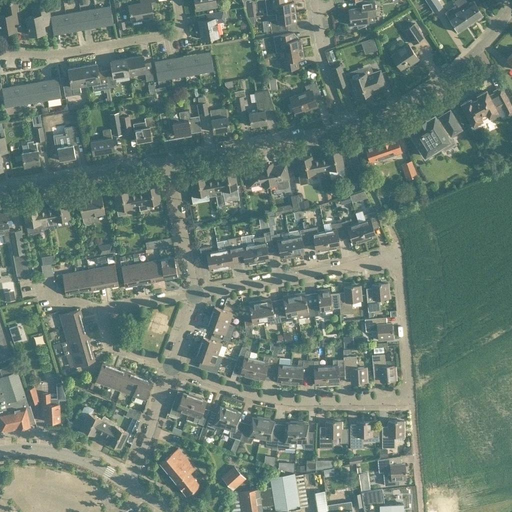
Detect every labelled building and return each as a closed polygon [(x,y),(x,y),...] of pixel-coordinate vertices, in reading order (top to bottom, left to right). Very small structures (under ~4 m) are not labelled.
[(16,30),(15,19),(20,18),(17,0),(4,3),(6,14),(0,15),(0,29),(1,33),(16,30)] [(141,0),(142,2),(129,5),(132,20),(153,17),(151,3),(155,2),(154,0),(141,0)] [(216,0),(195,0),(197,8),(206,6),(217,4),(216,0)] [(292,1),(291,0),(265,0),(267,14),(276,13),(295,11),(294,1),(292,1)] [(358,28),(366,25),(366,23),(368,22),(367,16),(374,15),(374,10),(375,10),(374,0),(371,0),(360,1),(361,7),(350,8),(351,14),(349,14),(350,24),(356,24),(358,28)] [(442,6),(438,0),(426,0),(434,11),(442,6)] [(455,0),(454,1),(457,5),(459,9),(469,24),(483,15),(478,7),(473,0),(468,3),(465,0),(455,0)] [(43,19),(51,18),(51,16),(50,16),(48,2),(32,5),(34,15),(26,17),(28,24),(29,34),(45,31),(43,19)] [(96,8),(99,26),(114,23),(112,14),(111,6),(96,8)] [(445,12),(452,23),(458,32),(469,24),(459,9),(457,10),(455,6),(445,12)] [(81,11),(84,29),(99,26),(96,8),(81,11)] [(217,23),(226,21),(224,10),(216,12),(206,14),(207,19),(199,21),(202,39),(219,36),(217,23)] [(66,13),(69,31),(84,29),(81,11),(66,13)] [(296,21),(295,11),(276,13),(277,19),(270,19),(271,31),(289,29),(288,22),(296,21)] [(69,31),(66,13),(51,16),(51,18),(54,34),(69,31)] [(413,43),(424,36),(414,23),(404,30),(413,43)] [(276,35),(273,36),(276,52),(283,51),(302,48),(301,38),(294,39),(293,32),(283,34),(281,34),(276,35)] [(368,54),(380,52),(377,40),(365,43),(368,54)] [(392,55),(394,58),(395,60),(401,68),(412,61),(413,63),(419,59),(412,49),(408,43),(392,55)] [(297,59),(304,58),(302,48),(283,51),(284,57),(285,61),(286,70),(299,67),(297,59)] [(214,70),(212,61),(211,51),(210,51),(210,53),(203,54),(203,53),(197,54),(200,73),(214,70)] [(183,57),(186,75),(200,73),(197,54),(190,55),(190,56),(183,57)] [(143,55),(127,58),(130,73),(145,71),(147,81),(153,79),(152,72),(151,62),(144,63),(143,55)] [(169,59),(172,78),(186,75),(183,57),(175,59),(175,58),(169,59)] [(106,69),(107,75),(109,87),(117,86),(115,76),(130,73),(127,58),(111,60),(113,68),(106,69)] [(158,80),(172,78),(169,59),(162,60),(163,61),(155,62),(155,61),(154,61),(156,71),(158,80)] [(97,63),(83,65),(87,83),(93,82),(94,91),(109,88),(109,87),(107,75),(99,77),(97,63)] [(63,83),(65,93),(65,96),(82,93),(80,85),(87,83),(83,65),(69,68),(71,82),(63,83)] [(341,65),(331,68),(338,87),(347,83),(344,73),(341,65)] [(380,70),(366,74),(366,73),(351,78),(354,88),(353,90),(354,94),(356,94),(357,97),(372,92),(372,89),(385,85),(380,70)] [(45,80),(48,99),(61,97),(58,78),(57,78),(58,79),(50,81),(50,79),(45,80)] [(48,99),(45,80),(38,82),(38,83),(31,84),(34,102),(48,99)] [(291,101),(291,102),(295,112),(309,107),(309,108),(317,106),(316,100),(322,98),(316,81),(306,84),(306,85),(305,85),(307,91),(290,97),(291,101)] [(34,102),(31,84),(23,86),(22,84),(17,85),(20,104),(34,102)] [(6,107),(20,104),(17,85),(10,87),(10,88),(3,89),(3,88),(2,88),(6,107)] [(479,98),(472,101),(471,99),(462,103),(473,125),(482,120),(480,117),(487,113),(489,116),(498,112),(496,108),(502,105),(507,115),(511,113),(511,106),(501,87),(494,91),(495,93),(489,96),(487,90),(478,95),(479,98)] [(244,89),(235,91),(238,110),(245,109),(243,97),(245,96),(244,89)] [(269,89),(255,91),(258,111),(249,112),(251,125),(267,123),(265,110),(264,111),(264,110),(274,109),(269,89)] [(158,108),(156,95),(146,97),(149,109),(158,108)] [(207,102),(206,102),(205,96),(198,97),(199,104),(201,114),(209,113),(207,102)] [(230,129),(228,119),(226,107),(210,110),(212,122),(214,132),(230,129)] [(170,128),(167,110),(159,111),(162,130),(170,128)] [(181,120),(173,121),(173,125),(175,135),(183,134),(183,136),(182,136),(182,137),(192,135),(191,135),(190,132),(202,131),(199,115),(190,117),(189,110),(186,110),(180,111),(181,120)] [(444,150),(455,143),(451,135),(462,129),(450,110),(439,116),(440,118),(437,119),(435,115),(426,120),(426,119),(417,125),(409,130),(425,156),(441,146),(444,150)] [(119,112),(110,114),(112,126),(113,125),(113,127),(121,126),(119,112)] [(45,139),(41,117),(41,114),(32,116),(32,118),(33,120),(36,141),(45,139)] [(124,136),(133,135),(129,116),(121,117),(124,136)] [(146,121),(133,123),(134,129),(135,132),(136,142),(152,139),(150,126),(155,125),(153,116),(145,117),(146,121)] [(66,128),(68,134),(56,136),(60,160),(75,157),(73,144),(85,142),(82,125),(79,125),(66,128)] [(111,128),(103,129),(104,138),(91,140),(93,154),(114,150),(111,128)] [(396,136),(365,147),(371,162),(401,151),(396,136)] [(40,163),(39,153),(37,143),(33,144),(33,141),(27,141),(29,151),(22,153),(25,166),(40,163)] [(319,158),(322,170),(329,168),(329,170),(331,179),(346,176),(344,166),(340,149),(325,152),(326,156),(319,158)] [(322,170),(319,158),(312,159),(312,155),(296,158),(299,173),(300,175),(298,175),(300,184),(309,182),(307,174),(315,172),(315,171),(322,170)] [(402,164),(407,179),(409,178),(411,184),(418,182),(416,176),(417,175),(412,160),(402,164)] [(289,184),(288,179),(289,179),(288,174),(288,173),(286,163),(273,165),(273,163),(266,164),(270,185),(276,184),(277,187),(278,188),(281,189),(287,187),(289,186),(289,184)] [(263,187),(270,185),(266,164),(259,165),(259,168),(247,170),(249,182),(250,186),(262,184),(263,187)] [(213,178),(216,195),(224,194),(224,197),(239,194),(236,181),(234,170),(219,173),(220,177),(213,178)] [(216,195),(213,178),(206,179),(206,175),(190,178),(193,196),(208,193),(209,196),(216,195)] [(139,204),(140,210),(150,208),(149,204),(161,201),(158,184),(143,186),(143,191),(137,192),(139,204)] [(117,209),(118,215),(126,214),(125,208),(132,207),(132,205),(139,204),(137,192),(130,193),(129,189),(114,192),(116,201),(116,203),(117,209)] [(93,220),(92,215),(105,213),(104,207),(103,204),(102,194),(79,198),(81,211),(82,217),(83,217),(84,223),(85,223),(87,224),(88,224),(90,223),(91,222),(92,221),(93,220)] [(299,201),(298,194),(291,195),(292,203),(294,210),(294,211),(300,209),(299,201)] [(53,207),(46,208),(48,221),(49,225),(56,224),(56,221),(70,218),(69,212),(67,200),(52,203),(53,207)] [(308,200),(299,201),(300,209),(309,207),(308,200)] [(23,208),(25,218),(25,219),(26,226),(28,233),(37,231),(36,224),(43,223),(42,222),(48,221),(46,208),(39,210),(38,205),(23,208)] [(374,211),(364,214),(362,210),(355,212),(359,222),(365,241),(371,239),(371,237),(376,235),(372,225),(378,223),(374,211)] [(15,265),(17,275),(29,273),(28,267),(21,230),(10,232),(9,226),(6,211),(0,212),(0,234),(5,234),(6,242),(11,241),(15,260),(14,260),(15,265)] [(299,221),(307,221),(307,212),(298,212),(299,221)] [(229,223),(228,216),(220,217),(221,223),(222,223),(222,224),(229,223)] [(359,222),(352,224),(350,219),(341,222),(344,234),(350,233),(353,243),(358,241),(358,243),(365,241),(359,222)] [(338,236),(344,234),(341,222),(331,224),(332,229),(325,230),(328,250),(335,249),(335,247),(340,246),(338,236)] [(325,230),(318,232),(317,226),(306,228),(308,241),(314,240),(316,251),(321,250),(322,251),(328,250),(325,230)] [(303,242),(308,241),(306,228),(295,230),(296,236),(289,237),(293,256),(300,255),(299,254),(304,253),(303,242)] [(273,230),(270,231),(273,247),(279,246),(281,257),(286,256),(286,258),(293,256),(289,237),(283,238),(282,232),(274,234),(274,231),(273,230)] [(254,243),(258,263),(264,262),(264,260),(269,259),(267,248),(273,247),(270,231),(264,232),(264,236),(253,238),(254,243)] [(246,239),(242,240),(241,236),(235,237),(239,263),(245,261),(245,263),(250,263),(251,264),(258,263),(254,243),(247,245),(246,239)] [(172,245),(170,237),(157,239),(158,247),(159,247),(172,245)] [(233,264),(239,263),(235,237),(228,238),(229,242),(224,243),(225,248),(219,250),(222,269),(229,268),(228,267),(234,266),(233,264)] [(149,248),(158,247),(157,239),(147,241),(146,241),(147,249),(149,248)] [(112,243),(105,244),(106,253),(113,251),(112,243)] [(219,250),(212,251),(211,245),(200,247),(202,260),(208,259),(210,270),(215,269),(215,270),(222,269),(219,250)] [(164,258),(161,259),(164,278),(178,276),(174,256),(164,258)] [(161,259),(147,261),(152,282),(159,281),(159,279),(164,278),(161,259)] [(134,264),(138,283),(144,282),(144,283),(152,282),(147,261),(134,264)] [(41,265),(42,267),(44,277),(53,275),(51,263),(50,263),(41,265)] [(119,285),(117,275),(115,264),(102,267),(105,286),(111,285),(112,286),(119,285)] [(121,266),(123,274),(123,277),(125,287),(133,285),(132,284),(138,283),(134,264),(121,266)] [(99,287),(105,286),(102,267),(89,269),(92,289),(100,288),(99,287)] [(76,271),(75,271),(79,290),(85,289),(85,291),(92,289),(89,269),(76,271)] [(62,274),(63,278),(66,294),(74,293),(73,291),(79,290),(75,271),(62,274)] [(366,288),(367,298),(368,311),(371,311),(381,310),(380,298),(389,297),(388,283),(381,283),(379,283),(379,284),(372,284),(372,287),(366,288)] [(360,285),(353,286),(353,285),(351,285),(351,286),(344,287),(345,292),(338,292),(340,306),(340,314),(341,319),(343,319),(343,314),(353,313),(352,301),(362,300),(360,285)] [(319,302),(313,303),(315,315),(325,313),(325,309),(326,309),(333,308),(340,306),(338,292),(330,293),(330,288),(317,290),(319,302)] [(14,291),(6,293),(7,301),(15,300),(14,291)] [(313,303),(307,304),(305,292),(294,294),(294,295),(298,318),(315,315),(313,303)] [(285,308),(279,309),(281,322),(285,321),(292,320),(292,321),(293,322),(298,322),(299,320),(298,318),(294,295),(288,296),(288,295),(283,296),(285,308)] [(279,309),(273,310),(271,298),(260,300),(263,320),(271,319),(272,324),(281,322),(279,309)] [(243,306),(245,328),(246,333),(246,334),(251,335),(249,327),(258,326),(257,321),(259,321),(263,320),(260,300),(254,301),(249,302),(251,314),(245,315),(243,306)] [(214,306),(211,316),(229,323),(232,314),(236,315),(238,309),(225,304),(223,309),(214,306)] [(80,309),(68,312),(60,314),(64,327),(82,322),(81,317),(82,316),(80,309)] [(233,325),(229,323),(211,316),(207,327),(215,330),(214,335),(227,340),(229,341),(235,325),(233,325)] [(379,340),(383,339),(393,338),(392,331),(393,331),(393,329),(392,329),(392,322),(387,323),(386,316),(376,317),(365,318),(366,331),(378,330),(379,340)] [(16,371),(13,363),(0,321),(0,421),(2,430),(3,431),(17,428),(30,424),(30,423),(36,422),(30,404),(29,405),(18,370),(16,371)] [(84,328),(82,322),(64,327),(67,340),(88,334),(85,327),(84,328)] [(22,338),(17,324),(9,327),(14,341),(22,338)] [(71,353),(90,348),(88,342),(90,342),(88,334),(67,340),(71,353)] [(227,340),(214,335),(212,339),(203,336),(199,347),(218,353),(221,344),(227,347),(229,341),(227,340)] [(58,348),(61,356),(69,353),(66,345),(58,348)] [(246,350),(247,347),(242,346),(237,361),(243,362),(240,373),(245,374),(245,376),(252,377),(256,359),(255,359),(257,353),(246,350)] [(217,372),(219,365),(223,355),(218,353),(199,347),(196,357),(201,359),(198,366),(217,372)] [(90,348),(71,353),(75,366),(95,360),(93,353),(91,353),(90,348)] [(385,353),(375,354),(372,355),(373,367),(374,377),(380,377),(380,380),(387,380),(387,381),(389,380),(396,379),(395,364),(386,365),(385,353)] [(272,369),(274,357),(264,354),(262,361),(256,359),(252,377),(258,379),(259,377),(264,379),(266,368),(272,369)] [(367,366),(357,367),(356,356),(344,356),(344,359),(344,371),(344,372),(345,378),(351,377),(351,382),(358,382),(358,383),(360,383),(360,382),(367,381),(367,366)] [(283,383),(289,383),(291,364),(292,358),(279,357),(279,358),(274,357),(272,369),(278,370),(277,381),(283,381),(283,383)] [(308,373),(309,360),(298,359),(298,364),(291,364),(289,383),(296,384),(296,383),(302,383),(303,372),(308,373)] [(333,365),(326,365),(326,367),(327,385),(334,385),(334,383),(339,383),(338,372),(344,372),(344,371),(344,359),(333,359),(333,365)] [(326,367),(326,365),(319,365),(319,360),(309,360),(308,373),(314,373),(315,384),(320,384),(320,386),(327,385),(326,367)] [(95,381),(108,385),(115,367),(109,365),(110,364),(103,361),(95,381)] [(115,367),(108,385),(121,390),(128,370),(121,368),(120,369),(115,367)] [(128,370),(121,390),(133,394),(140,376),(134,374),(135,373),(128,370)] [(140,376),(133,394),(135,395),(136,396),(146,399),(152,381),(140,376)] [(70,391),(71,386),(62,383),(64,393),(70,391)] [(26,389),(31,403),(39,401),(35,386),(26,389)] [(58,421),(58,420),(60,420),(59,410),(59,398),(50,398),(50,392),(42,393),(42,405),(43,415),(45,415),(45,421),(52,420),(52,422),(58,421)] [(189,413),(195,394),(189,392),(188,394),(183,392),(180,402),(174,400),(170,412),(180,416),(182,411),(189,413)] [(193,421),(204,424),(208,412),(202,410),(206,400),(201,398),(202,397),(195,394),(189,413),(195,415),(193,421)] [(210,414),(206,427),(214,430),(218,425),(224,427),(231,407),(225,405),(224,406),(220,405),(216,416),(210,414)] [(139,419),(139,418),(141,411),(129,407),(126,414),(139,419)] [(238,410),(231,407),(224,427),(230,430),(230,436),(237,438),(233,446),(231,450),(235,452),(237,447),(236,447),(237,445),(243,426),(237,424),(241,413),(237,411),(238,410)] [(96,431),(103,434),(110,419),(103,415),(102,418),(88,412),(81,428),(94,435),(96,431)] [(250,428),(243,426),(239,439),(240,439),(245,441),(251,442),(253,436),(260,438),(264,417),(257,416),(257,417),(252,416),(250,428)] [(277,446),(279,433),(272,432),(274,421),(270,420),(270,418),(264,417),(260,438),(266,439),(267,445),(277,446)] [(137,418),(126,440),(132,443),(140,420),(137,418)] [(110,419),(103,434),(109,437),(107,441),(121,448),(128,431),(115,425),(117,422),(110,419)] [(279,433),(277,446),(286,447),(296,448),(296,442),(297,421),(290,420),(290,422),(286,422),(285,434),(279,433)] [(320,426),(320,436),(320,447),(332,447),(332,435),(340,435),(340,442),(348,442),(348,428),(342,428),(342,421),(334,421),(334,420),(333,420),(333,421),(326,421),(326,426),(320,426)] [(363,447),(363,441),(379,441),(379,430),(373,431),(373,421),(365,421),(365,420),(363,420),(363,421),(357,421),(357,424),(350,424),(350,434),(350,447),(363,447)] [(382,447),(385,447),(395,447),(395,435),(404,435),(404,420),(397,421),(397,420),(395,420),(395,421),(388,421),(388,426),(382,426),(382,436),(382,447)] [(304,448),(313,449),(313,445),(314,435),(308,435),(308,423),(304,423),(304,421),(297,421),(296,442),(303,442),(304,448)] [(186,494),(194,488),(200,484),(188,470),(189,470),(182,461),(186,458),(178,448),(160,463),(186,494)] [(380,457),(388,457),(388,448),(380,449),(380,457)] [(350,463),(362,461),(361,455),(349,456),(350,463)] [(383,471),(384,485),(399,483),(399,479),(406,479),(405,471),(406,471),(406,469),(405,469),(405,463),(402,463),(401,455),(378,459),(378,462),(379,472),(383,471)] [(332,459),(316,460),(316,469),(332,465),(332,459)] [(233,488),(245,477),(235,466),(223,476),(233,488)] [(308,505),(303,471),(263,477),(265,487),(229,492),(231,511),(256,511),(262,511),(289,511),(289,508),(308,505)] [(63,489),(73,492),(76,483),(65,480),(63,489)] [(365,480),(359,481),(361,492),(369,491),(367,483),(366,483),(365,480)] [(369,491),(361,492),(363,511),(367,511),(374,511),(373,504),(377,503),(375,490),(369,491)] [(360,493),(353,494),(355,507),(362,506),(360,493)] [(353,511),(351,500),(327,504),(328,511),(353,511)]
